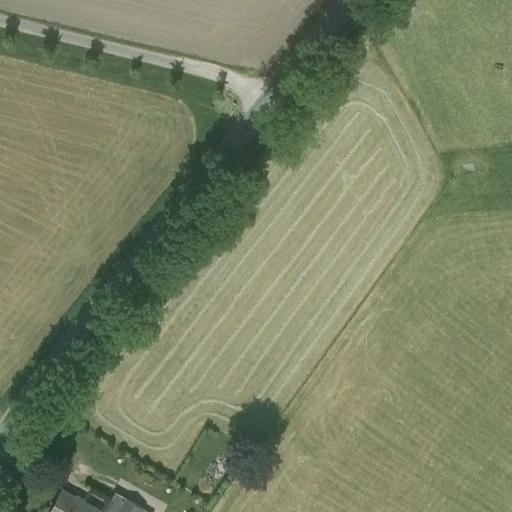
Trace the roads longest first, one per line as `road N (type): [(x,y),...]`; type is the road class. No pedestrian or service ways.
road 1 (unclassified): [(0,438),(275,87)]
road 2 (unclassified): [(275,87),(0,12)]
